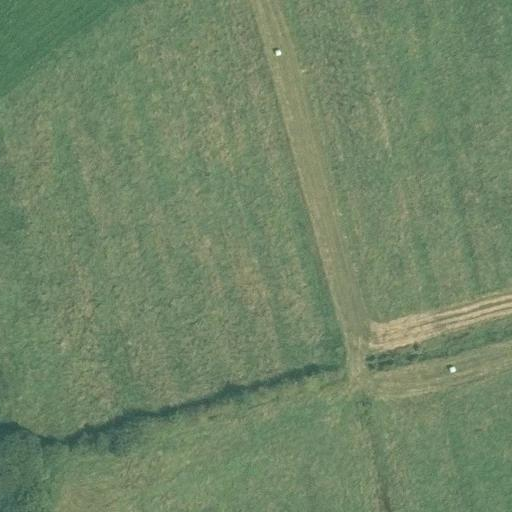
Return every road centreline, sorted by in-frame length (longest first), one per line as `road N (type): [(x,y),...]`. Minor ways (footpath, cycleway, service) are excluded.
road 1 (track): [(359,389),(353,337),(267,0)]
road 2 (track): [(359,389),(124,511)]
road 3 (track): [(511,357),(359,389)]
